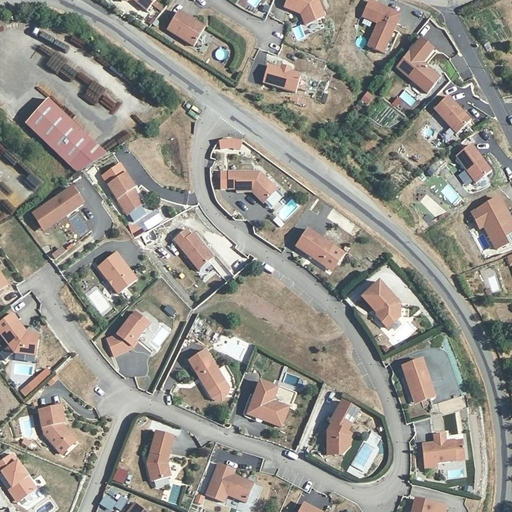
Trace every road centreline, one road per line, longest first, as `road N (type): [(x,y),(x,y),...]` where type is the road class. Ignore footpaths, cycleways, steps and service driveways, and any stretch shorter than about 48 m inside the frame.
road 1 (residential): [(227,109),(200,154),(204,195),(222,223),(322,295),(356,333),(398,432),(395,481),(381,498),(368,497),(282,456),(133,403)]
road 2 (residential): [(227,109),(354,201),(457,301),(500,407),(505,511)]
road 3 (residential): [(62,0),(227,109)]
road 4 (residential): [(511,135),(444,1)]
road 5 (residential): [(44,285),(98,369),(133,403)]
road 6 (residential): [(133,403),(85,511)]
